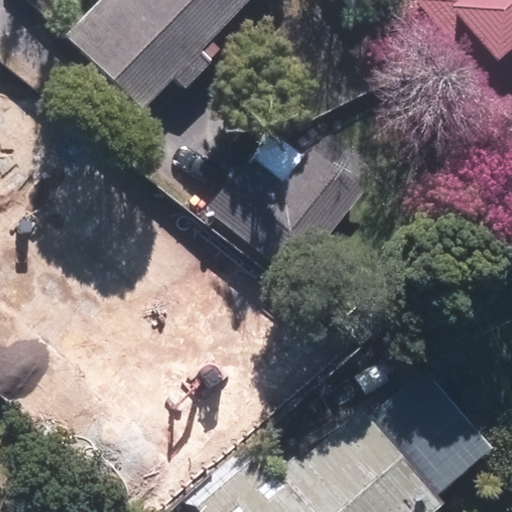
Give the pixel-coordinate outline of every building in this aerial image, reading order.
[(101,0),(74,28),(150,102),(248,0),(101,0)] [(344,0),(362,22),(389,0),(344,0)] [(511,0),(439,0),(511,81),(511,0)] [(0,135),(34,100),(0,67),(0,135)] [(294,273),(367,188),(316,145),(289,176),(259,151),(213,205),(294,273)] [(0,184),(0,332),(39,369),(121,284),(39,205),(30,214),(0,184)] [(423,511),(449,489),(444,484),(496,438),(431,365),(377,412),(368,402),(286,474),(267,452),(208,504),(215,511),(423,511)] [(197,443),(139,388),(91,437),(149,493),(197,443)]
